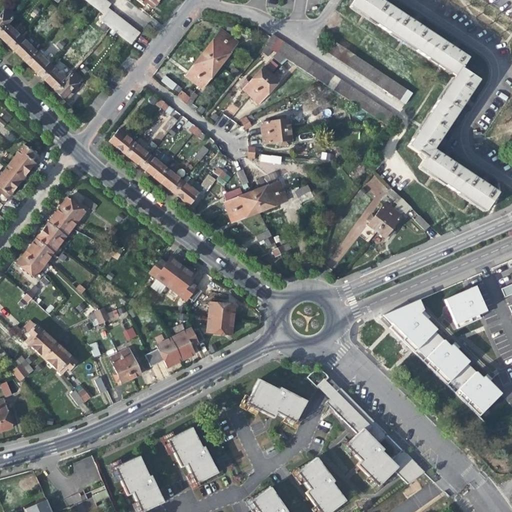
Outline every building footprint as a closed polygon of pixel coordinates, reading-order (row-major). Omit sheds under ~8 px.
[(110,4),(104,0),(84,0),(132,37),(136,31),(107,9),(110,4)] [(158,0),(134,0),(143,6),(145,3),(152,8),(154,5),(158,0)] [(307,0),(306,8),(318,10),(319,0),(307,0)] [(352,0),(349,5),(376,23),(374,25),(381,29),(392,11),(376,1),(376,0),(352,0)] [(374,26),(374,25),(376,23),(349,5),(347,8),(374,26)] [(0,28),(5,23),(13,15),(6,7),(0,12),(0,28)] [(413,50),(419,54),(431,37),(415,26),(416,25),(410,21),(409,22),(392,11),(381,29),(387,33),(388,32),(414,49),(413,50)] [(13,31),(5,23),(0,28),(0,38),(2,41),(10,48),(20,38),(13,31)] [(210,42),(201,54),(210,60),(228,36),(219,30),(210,42)] [(412,52),(413,50),(414,49),(388,32),(387,33),(386,35),(412,52)] [(269,38),(264,46),(265,47),(272,51),(280,57),(286,61),(303,72),(310,61),(304,57),(271,35),(269,38)] [(236,43),(228,36),(210,60),(218,66),(227,54),(236,43)] [(450,73),(454,75),(458,68),(465,59),(453,52),(454,50),(448,47),(447,48),(431,37),(419,54),(426,59),(427,57),(450,73)] [(27,45),(20,38),(10,48),(17,55),(25,62),(35,52),(27,44),(27,45)] [(324,51),(403,104),(410,93),(331,41),(324,51)] [(265,61),(272,51),(265,47),(264,46),(256,55),(265,61)] [(43,59),(35,52),(25,62),(33,70),(39,76),(49,66),(42,59),(43,59)] [(184,76),(192,82),(210,60),(201,54),(190,69),(184,76)] [(277,68),(286,61),(280,57),(273,65),(277,68)] [(448,75),(450,73),(427,57),(426,59),(425,60),(448,75)] [(208,79),(218,66),(210,60),(192,82),(201,89),(208,79)] [(394,117),(310,61),(303,72),(320,83),(388,127),(394,117)] [(56,73),(49,66),(39,76),(46,83),(54,90),(64,79),(57,72),(56,73)] [(76,67),(72,71),(80,79),(84,75),(76,67)] [(242,90),(250,97),(269,75),(261,68),(252,78),(242,90)] [(475,80),(458,68),(454,75),(451,80),(437,102),(435,101),(431,107),(449,119),(460,102),(461,103),(465,98),(464,97),(475,80)] [(69,91),(80,79),(72,71),(64,79),(54,90),(53,91),(61,99),(64,97),(66,99),(69,96),(71,94),(69,91)] [(277,81),(269,75),(250,97),(257,104),(267,93),(277,81)] [(163,76),(159,82),(171,90),(174,85),(163,76)] [(434,100),(435,101),(437,102),(451,80),(448,77),(434,100)] [(171,111),(166,107),(162,111),(157,119),(162,123),(171,111)] [(438,135),(449,119),(431,107),(427,114),(428,115),(411,140),(410,140),(406,146),(422,156),(424,157),(428,150),(434,141),(436,142),(440,136),(438,135)] [(408,139),(410,140),(411,140),(428,115),(427,114),(425,113),(408,139)] [(260,123),(261,134),(289,131),(288,120),(284,121),(283,118),(277,119),(277,121),(268,122),(260,123)] [(182,138),(188,131),(191,126),(186,122),(177,134),(182,138)] [(116,148),(124,154),(132,144),(124,138),(125,136),(117,130),(108,141),(116,148)] [(290,141),(289,131),(261,134),(262,144),(272,143),(279,142),(279,146),(286,145),(286,141),(290,141)] [(132,143),(132,144),(124,154),(132,161),(140,167),(148,157),(140,151),(141,150),(132,143)] [(198,162),(207,169),(212,173),(225,157),(225,156),(222,154),(220,152),(219,150),(213,143),(207,151),(198,161),(198,162)] [(22,145),(5,167),(21,179),(27,171),(35,160),(30,156),(29,155),(31,153),(22,145)] [(193,157),(198,161),(207,151),(201,147),(193,157)] [(443,185),(449,189),(461,171),(444,160),(445,159),(438,155),(437,156),(428,150),(424,157),(422,156),(417,166),(444,184),(443,185)] [(259,162),(281,163),(281,155),(259,154),(259,162)] [(156,163),(148,157),(140,167),(149,174),(156,180),(165,168),(157,162),(156,163)] [(228,161),(225,157),(212,173),(214,174),(218,170),(221,172),(226,165),(228,161)] [(442,186),(443,185),(444,184),(417,166),(416,168),(442,186)] [(15,186),(21,179),(5,167),(0,173),(0,194),(2,196),(6,199),(15,186)] [(173,175),(165,168),(156,180),(165,187),(172,193),(181,183),(172,176),(173,175)] [(235,171),(241,183),(246,181),(241,168),(235,171)] [(207,191),(217,177),(214,174),(212,173),(207,169),(205,172),(207,174),(199,185),(207,191)] [(449,189),(456,193),(457,192),(483,210),(494,193),(482,186),(483,185),(477,180),(476,182),(461,171),(449,189)] [(187,175),(181,183),(188,189),(189,188),(194,192),(199,185),(187,175)] [(266,186),(250,192),(254,202),(281,191),(277,181),(266,186)] [(197,195),(194,192),(189,188),(188,189),(181,183),(172,193),(180,200),(188,206),(197,195)] [(294,192),(300,204),(312,197),(306,186),(294,192)] [(285,201),(281,191),(254,202),(258,211),(269,207),(285,201)] [(391,191),(386,197),(395,205),(400,199),(391,191)] [(223,203),(227,213),(254,202),(250,192),(229,200),(223,203)] [(482,212),(483,210),(457,192),(456,193),(455,194),(482,212)] [(382,202),(384,203),(391,209),(395,205),(386,197),(382,202)] [(66,199),(59,207),(77,220),(83,212),(74,205),(66,199)] [(85,199),(81,203),(92,211),(95,206),(85,199)] [(409,207),(400,199),(395,205),(404,213),(409,207)] [(241,218),(258,211),(254,202),(227,213),(231,222),(241,218)] [(391,209),(384,203),(374,216),(371,214),(369,216),(366,220),(369,222),(367,226),(374,232),(391,209)] [(70,229),(77,220),(59,207),(56,211),(53,215),(70,229)] [(400,216),(391,209),(374,232),(383,238),(385,235),(388,237),(393,231),(390,229),(393,225),(400,216)] [(123,217),(118,213),(114,219),(119,223),(123,217)] [(64,236),(70,229),(53,215),(51,218),(47,223),(64,236)] [(418,217),(413,222),(423,231),(427,227),(418,217)] [(43,229),(40,231),(58,245),(64,236),(47,223),(43,229)] [(81,224),(78,229),(87,234),(90,229),(81,224)] [(271,237),(268,230),(255,236),(258,243),(271,237)] [(37,236),(34,240),(51,253),(58,245),(40,231),(37,236)] [(45,261),(51,253),(34,240),(30,244),(28,248),(45,261)] [(110,245),(108,249),(113,252),(118,255),(121,251),(110,245)] [(39,270),(45,261),(28,248),(24,252),(21,256),(39,270)] [(33,278),(36,273),(39,270),(21,256),(19,260),(15,264),(23,270),(33,278)] [(194,301),(201,291),(196,287),(191,281),(196,275),(170,256),(166,262),(160,257),(149,274),(187,302),(190,298),(194,301)] [(110,271),(106,277),(111,280),(114,274),(110,271)] [(511,294),(511,283),(501,289),(503,293),(505,298),(511,294)] [(75,290),(80,294),(83,291),(78,286),(75,290)] [(486,311),(475,286),(444,300),(457,329),(480,318),(478,314),(486,311)] [(29,291),(25,294),(30,299),(31,299),(34,295),(29,291)] [(27,303),(30,299),(25,294),(22,298),(27,303)] [(229,336),(233,305),(228,305),(208,303),(205,333),(226,335),(229,336)] [(452,345),(426,320),(417,312),(408,304),(378,317),(393,332),(433,372),(489,427),(511,412),(511,404),(510,403),(495,389),(489,382),(484,377),(456,350),(452,345)] [(116,310),(108,313),(110,320),(119,317),(116,310)] [(29,346),(42,358),(56,344),(41,330),(35,324),(28,332),(31,335),(25,341),(29,346)] [(123,331),(127,340),(136,336),(132,327),(123,331)] [(191,332),(189,329),(155,346),(157,350),(143,356),(149,368),(162,361),(166,368),(173,365),(192,355),(189,348),(195,345),(203,341),(197,329),(191,332)] [(22,337),(25,341),(31,335),(28,332),(22,337)] [(85,343),(89,351),(96,348),(92,340),(85,343)] [(65,352),(56,344),(42,358),(51,366),(60,374),(67,367),(69,369),(76,362),(65,352)] [(96,348),(89,351),(95,364),(101,361),(96,348)] [(127,349),(118,354),(129,379),(130,378),(136,376),(139,374),(137,371),(141,369),(138,363),(135,365),(127,349)] [(30,354),(24,359),(26,362),(32,357),(30,354)] [(126,380),(129,379),(118,354),(108,358),(115,374),(112,375),(115,381),(118,380),(120,383),(126,380)] [(11,363),(16,369),(20,365),(23,370),(27,367),(20,356),(11,363)] [(312,380),(315,384),(322,379),(319,375),(316,377),(312,380)] [(106,389),(100,376),(93,380),(99,392),(106,389)] [(341,395),(343,393),(339,389),(339,388),(334,383),(328,377),(328,378),(316,391),(321,396),(326,401),(329,399),(332,404),(341,395)] [(272,410),(294,422),(305,401),(279,388),(278,390),(258,379),(247,399),(256,404),(268,410),(269,409),(272,410)] [(5,382),(0,384),(0,389),(4,398),(11,394),(5,382)] [(82,390),(78,393),(84,401),(88,398),(82,390)] [(73,391),(68,395),(77,407),(82,402),(73,391)] [(341,395),(384,438),(386,435),(374,424),(354,404),(343,393),(341,395)] [(334,410),(356,433),(361,428),(378,444),(384,438),(341,395),(332,404),(336,408),(334,410)] [(1,400),(0,399),(0,428),(0,430),(10,427),(6,416),(1,400)] [(195,484),(217,473),(213,465),(203,446),(201,447),(190,428),(170,438),(181,459),(182,459),(184,463),(191,476),(195,484)] [(390,460),(381,451),(383,449),(378,444),(361,428),(356,433),(344,444),(359,459),(355,463),(359,466),(379,485),(382,483),(394,471),(398,468),(390,460)] [(511,440),(489,457),(511,488),(511,440)] [(398,468),(394,471),(400,477),(407,484),(424,473),(409,458),(401,450),(390,460),(398,468)] [(141,511),(151,508),(163,502),(157,491),(150,476),(148,477),(138,456),(117,466),(124,481),(127,488),(129,487),(140,511),(141,511)] [(323,511),(329,511),(345,501),(331,483),(333,481),(316,457),(296,472),(313,495),(312,496),(314,499),(323,511)] [(285,511),(286,511),(270,487),(250,501),(257,511),(285,511)] [(106,488),(99,491),(103,498),(110,495),(106,488)] [(96,502),(103,498),(99,491),(92,494),(96,502)] [(25,507),(26,511),(53,511),(47,498),(25,507)]
